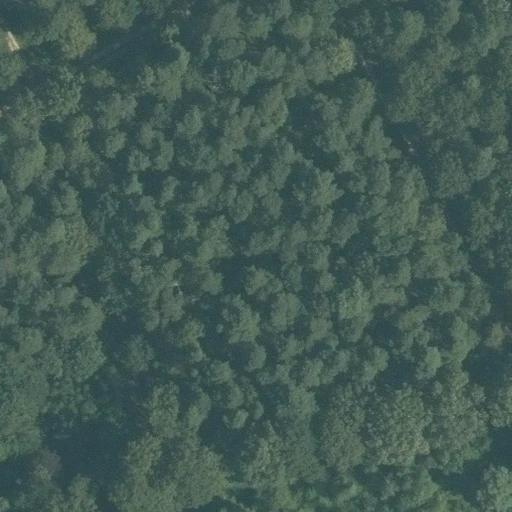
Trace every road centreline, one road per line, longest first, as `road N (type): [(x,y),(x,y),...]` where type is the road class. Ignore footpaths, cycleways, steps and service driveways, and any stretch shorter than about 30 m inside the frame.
road 1 (track): [(168,511),(34,90)]
road 2 (track): [(511,342),(328,0)]
